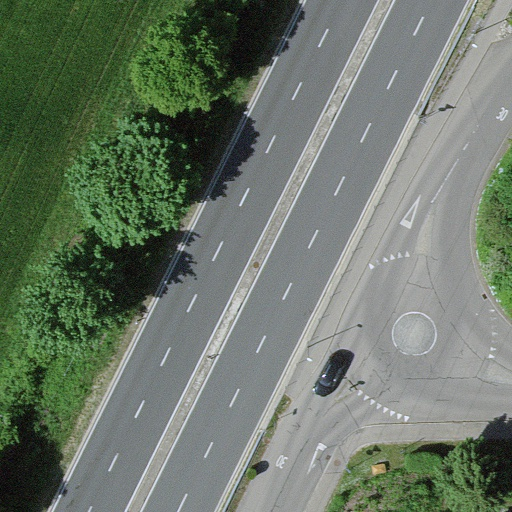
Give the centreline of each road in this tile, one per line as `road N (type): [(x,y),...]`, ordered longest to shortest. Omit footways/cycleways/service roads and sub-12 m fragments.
road 1 (trunk): [(345,0),(89,511)]
road 2 (trunk): [(179,511),(432,0)]
road 3 (residential): [(511,77),(412,250),(411,334)]
road 4 (residential): [(411,334),(326,407),(280,511)]
road 5 (residential): [(411,334),(464,393),(511,392)]
